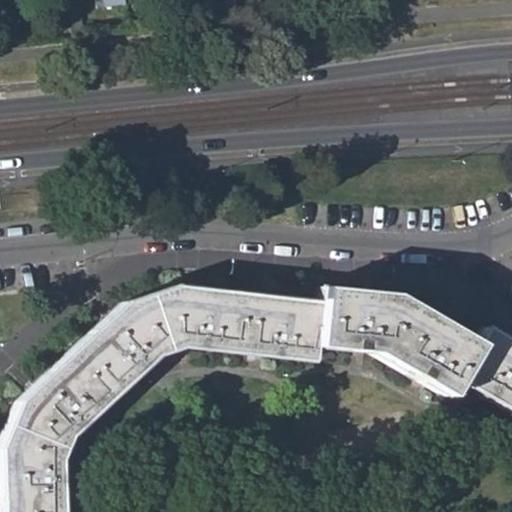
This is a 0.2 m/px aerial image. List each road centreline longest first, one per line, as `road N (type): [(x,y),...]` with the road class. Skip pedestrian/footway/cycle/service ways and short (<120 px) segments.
road 1 (primary): [(511,50),(321,78),(0,107)]
road 2 (residential): [(511,245),(461,255),(204,240),(0,259)]
road 3 (primary): [(0,165),(511,125)]
